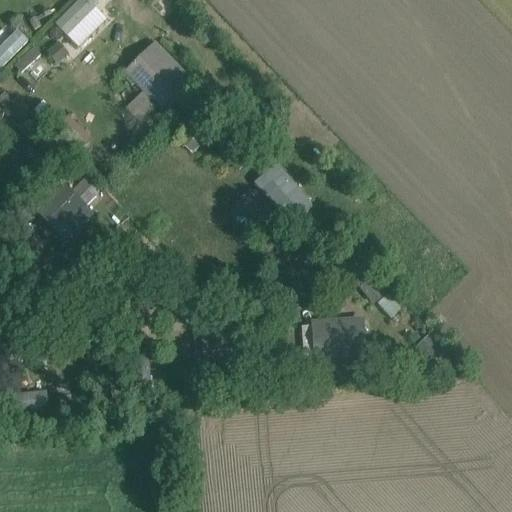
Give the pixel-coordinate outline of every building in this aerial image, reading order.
[(79,0),(57,24),(70,36),(94,11),(81,0),(79,0)] [(0,48),(0,70),(30,41),(19,30),(0,48)] [(2,30),(0,31),(0,46),(9,38),(2,30)] [(58,43),(55,45),(53,43),(47,47),(49,50),(47,52),(56,63),(67,54),(58,43)] [(13,68),(34,90),(58,67),(37,45),(13,68)] [(146,55),(125,75),(128,78),(126,82),(131,88),(135,86),(163,116),(188,93),(174,78),(179,73),(157,49),(148,58),(146,55)] [(245,108),(230,124),(244,137),(259,122),(245,108)] [(186,133),(178,140),(192,154),(218,129),(204,115),(196,123),(189,116),(179,126),(186,133)] [(70,120),(57,132),(78,154),(91,141),(70,120)] [(126,135),(124,143),(130,149),(138,147),(140,139),(134,133),(126,135)] [(239,151),(228,161),(238,172),(256,155),(248,147),(241,154),(239,151)] [(281,208),(255,228),(270,248),(291,232),(310,209),(303,203),(275,168),(255,184),(267,198),(270,195),(281,208)] [(85,207),(65,187),(38,214),(54,230),(69,215),(73,219),(85,207)] [(326,243),(325,242),(329,236),(314,225),(310,231),(306,229),(289,252),(310,267),(326,243)] [(238,311),(202,315),(205,338),(230,335),(231,341),(242,340),(238,311)] [(311,331),(313,361),(363,358),(360,328),(311,331)] [(8,336),(0,337),(0,340),(1,344),(9,343),(8,336)] [(428,342),(419,349),(426,359),(434,368),(443,360),(428,342)] [(145,356),(129,358),(134,402),(150,400),(147,373),(154,373),(153,365),(146,366),(145,356)] [(198,391),(189,392),(189,399),(199,398),(198,391)]
